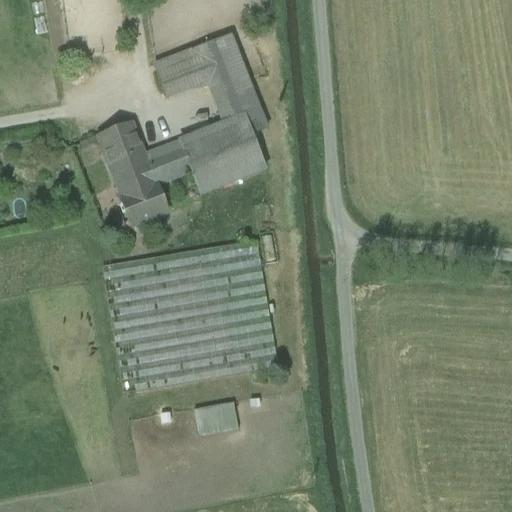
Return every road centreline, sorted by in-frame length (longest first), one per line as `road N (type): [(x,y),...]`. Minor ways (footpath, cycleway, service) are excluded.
road 1 (track): [(369,511),(338,240)]
road 2 (unclassified): [(338,240),(317,0)]
road 3 (unclassified): [(338,240),(511,255)]
